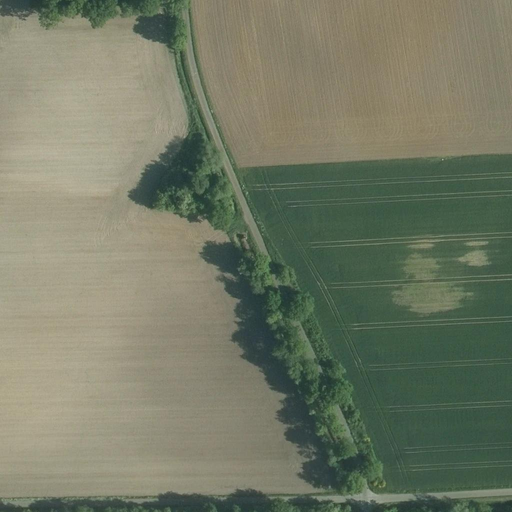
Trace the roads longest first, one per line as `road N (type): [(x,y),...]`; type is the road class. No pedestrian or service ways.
road 1 (unclassified): [(185,0),(198,89),(355,449),(365,499)]
road 2 (unclassified): [(0,502),(365,499)]
road 3 (unclassified): [(365,499),(511,492)]
